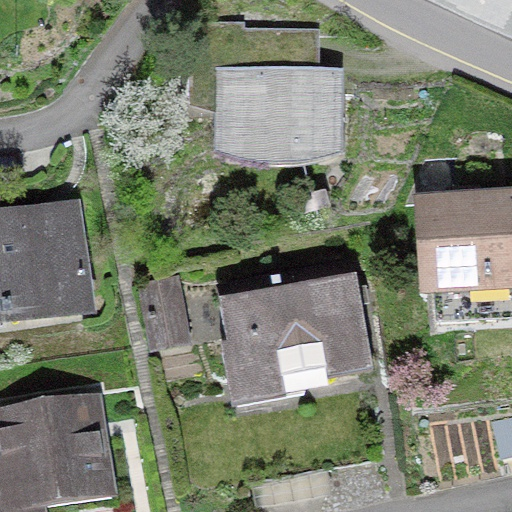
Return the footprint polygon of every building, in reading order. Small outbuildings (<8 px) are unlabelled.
[(244,24),(190,24),(191,67),(221,66),(222,154),(340,153),(339,77),(244,78),(244,24)] [(511,206),(429,212),(436,324),(493,321),(491,286),(511,284),(511,206)] [(70,216),(0,226),(0,322),(84,310),(70,216)] [(349,270),(222,292),(239,390),(367,367),(349,270)] [(142,287),(153,351),(187,345),(176,281),(142,287)] [(87,399),(0,413),(0,472),(4,499),(0,499),(0,511),(45,511),(46,511),(111,501),(101,437),(92,439),(89,424),(91,424),(87,399)] [(511,420),(495,424),(501,459),(511,456),(511,420)]
